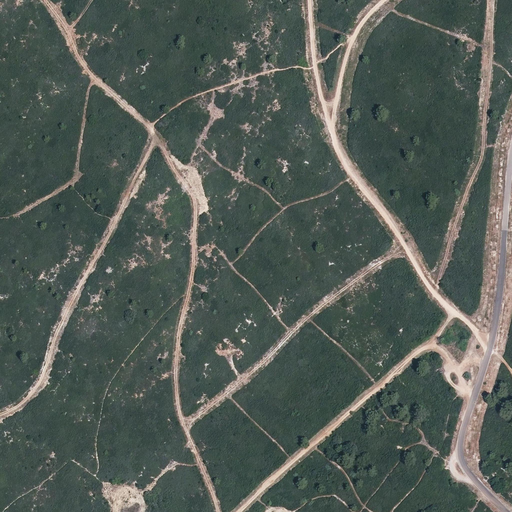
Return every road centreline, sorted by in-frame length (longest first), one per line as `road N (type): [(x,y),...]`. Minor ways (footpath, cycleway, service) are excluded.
road 1 (track): [(44,0),(84,67),(150,129),(191,193),(193,249),(176,397),(217,511)]
road 2 (track): [(331,124),(339,162),(453,313),(431,343),(237,511)]
road 3 (residential): [(507,511),(469,474),(460,448),(498,307),(511,150)]
road 4 (track): [(0,413),(44,372),(153,134)]
road 5 (track): [(437,292),(483,154),(494,0)]
road 6 (track): [(184,426),(402,246)]
road 7 (track): [(362,511),(412,444),(440,452),(451,400),(463,391)]
road 8 (track): [(19,213),(71,185),(94,77)]
road 9 (track): [(386,0),(352,36),(331,124)]
road 10 (track): [(331,124),(313,64),(311,0)]
